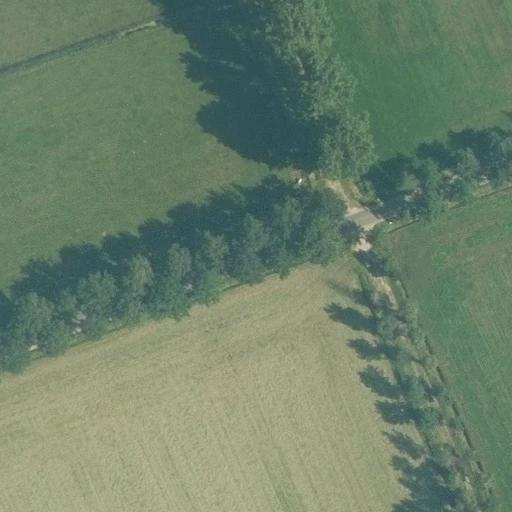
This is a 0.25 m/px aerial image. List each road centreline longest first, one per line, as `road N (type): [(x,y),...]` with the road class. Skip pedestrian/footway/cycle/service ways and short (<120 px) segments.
road 1 (unclassified): [(0,331),(511,144)]
road 2 (unknown): [(488,511),(360,200)]
